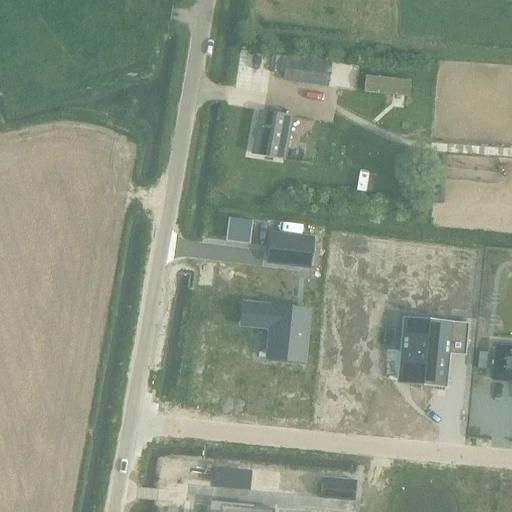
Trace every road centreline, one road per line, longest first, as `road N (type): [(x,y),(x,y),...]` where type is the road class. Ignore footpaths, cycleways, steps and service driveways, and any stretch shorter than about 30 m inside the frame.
road 1 (unclassified): [(130,424),(207,0)]
road 2 (residential): [(130,424),(511,462)]
